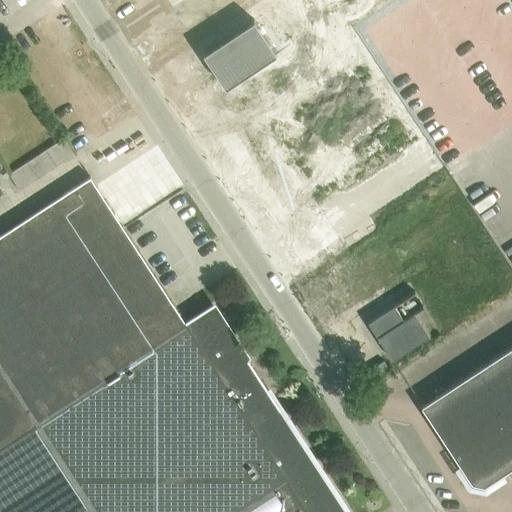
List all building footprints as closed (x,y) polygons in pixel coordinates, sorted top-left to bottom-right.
[(275,53),(253,19),(202,53),(225,87),(275,53)] [(11,170),(22,186),(77,150),(67,134),(11,170)] [(347,511),(279,407),(247,358),(246,358),(213,307),(186,324),(89,176),(0,234),(0,511),(347,511)] [(367,322),(391,359),(428,336),(414,314),(424,307),(414,292),(367,322)] [(505,470),(511,465),(511,344),(420,405),(452,461),(453,461),(470,482),(483,484),(505,470)]
